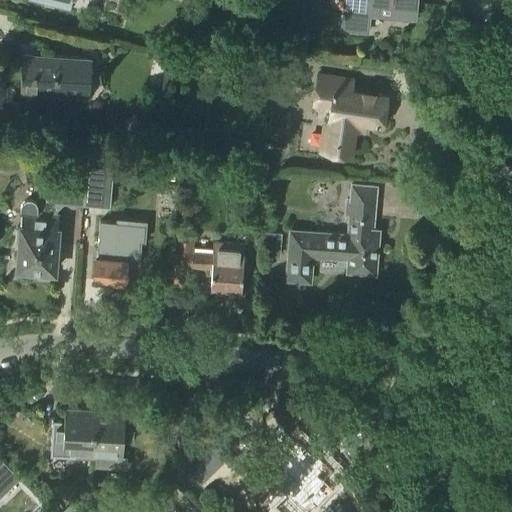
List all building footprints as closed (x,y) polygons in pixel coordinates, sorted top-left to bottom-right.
[(36,0),(69,9),(71,0),(36,0)] [(416,8),(416,0),(344,0),(342,30),(368,32),(369,14),(379,14),(380,5),(416,8)] [(268,36),(270,18),(255,16),(253,34),(268,36)] [(90,78),(92,59),(23,54),(21,92),(81,97),(82,77),(90,78)] [(353,80),(353,79),(318,74),(313,104),(330,107),(324,152),(352,156),(356,122),(383,125),(387,95),(351,90),(353,80)] [(87,162),(84,203),(100,205),(104,164),(87,162)] [(347,235),(291,231),(287,279),(310,280),(311,255),(349,258),(348,270),(374,272),(378,231),(372,230),(376,186),(351,184),(350,200),(345,199),(344,216),(349,216),(347,235)] [(58,208),(68,199),(57,188),(48,198),(58,208)] [(37,214),(38,209),(38,207),(37,206),(36,204),(36,203),(35,202),(34,201),(32,200),(30,200),(29,200),(28,200),(26,200),(24,201),(23,202),(22,203),(22,204),(21,205),(21,206),(20,213),(20,214),(22,214),(21,228),(17,227),(16,242),(20,242),(18,258),(17,258),(16,260),(17,260),(16,269),(16,270),(16,271),(17,272),(17,273),(18,274),(19,275),(21,276),(22,277),(23,277),(25,278),(26,278),(27,277),(29,276),(30,276),(31,275),(32,274),(33,272),(33,271),(34,270),(54,271),(56,253),(58,253),(59,243),(57,243),(59,216),(58,216),(37,214)] [(280,257),(282,233),(266,231),(263,256),(280,257)] [(213,253),(193,251),(194,240),(177,239),(173,284),(190,286),(192,267),(212,269),(210,287),(227,289),(227,291),(237,292),(237,289),(241,290),(245,244),(214,242),(213,253)] [(108,258),(109,245),(98,244),(97,257),(96,257),(94,281),(125,284),(127,260),(108,258)] [(92,458),(94,411),(65,409),(64,423),(61,423),(61,422),(52,421),(50,456),(92,458)] [(133,442),(134,424),(124,423),(125,412),(94,411),(92,458),(91,467),(121,469),(123,442),(133,442)] [(298,436),(274,460),(292,477),(281,489),(287,496),(275,508),(279,511),(301,511),(315,499),(318,503),(331,490),(328,487),(330,485),(322,477),(331,468),(307,443),(306,444),(298,436)] [(80,511),(71,502),(61,511),(80,511)]
